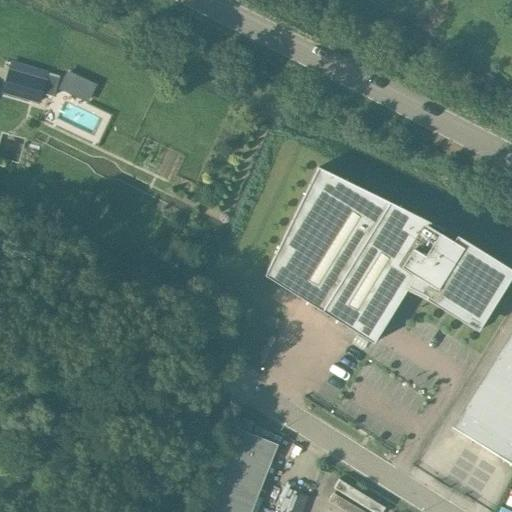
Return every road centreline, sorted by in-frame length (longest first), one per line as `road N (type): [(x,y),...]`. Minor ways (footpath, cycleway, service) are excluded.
road 1 (tertiary): [(511,157),(202,0)]
road 2 (unclassified): [(221,372),(446,511)]
